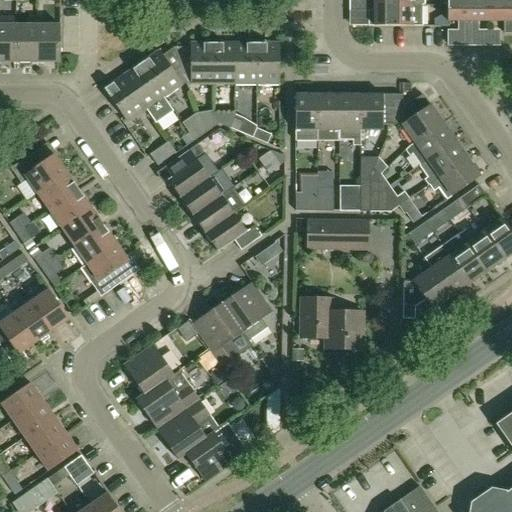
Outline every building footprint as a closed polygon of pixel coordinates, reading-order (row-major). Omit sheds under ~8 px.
[(362,11),(362,0),(349,0),(349,11),(362,11)] [(412,6),(412,0),(373,0),(374,0),(362,0),(362,11),(374,11),(374,6),(412,6)] [(468,22),(468,0),(447,0),(447,22),(463,22),(463,34),(473,34),(473,22),(468,22)] [(488,22),(488,0),(468,0),(468,22),(473,22),(488,22)] [(511,21),(509,22),(508,0),(488,0),(488,22),(503,22),(503,34),(511,34),(511,21)] [(422,6),(412,6),(374,6),(374,11),(374,27),(422,27),(422,6)] [(0,63),(16,63),(16,26),(0,25),(0,63)] [(38,63),(38,26),(16,26),(16,63),(38,63)] [(60,56),(60,26),(38,26),(38,63),(60,63),(60,56)] [(473,34),(463,34),(463,47),(473,47),(473,34)] [(213,85),(213,44),(190,44),(190,48),(174,48),(181,68),(190,68),(190,85),(213,85)] [(235,85),(235,44),(213,44),(213,85),(235,85)] [(256,85),(256,44),(235,44),(235,85),(256,85)] [(279,85),(279,44),(256,44),(256,85),(279,85)] [(182,85),(159,51),(140,64),(164,98),(182,85)] [(164,98),(140,64),(123,77),(146,110),(155,123),(173,111),(164,98)] [(146,110),(123,77),(104,90),(127,123),(146,110)] [(317,141),(317,95),(295,95),(295,138),(295,140),(317,141)] [(339,141),(339,95),(317,95),(317,141),(339,141)] [(360,130),(360,95),(339,95),(339,141),(353,141),(353,146),(360,146),(360,130)] [(395,125),(395,102),(402,102),(402,96),(360,95),(360,130),(383,131),(383,125),(395,125)] [(430,105),(422,95),(413,102),(402,102),(395,102),(395,125),(401,125),(414,143),(443,123),(430,105)] [(230,129),(234,118),(226,114),(222,125),(230,129)] [(213,117),(198,120),(204,135),(213,128),(213,117)] [(243,122),(234,118),(230,129),(238,132),(243,122)] [(204,135),(198,120),(197,120),(185,128),(189,134),(194,141),(204,135)] [(426,161),(455,141),(443,123),(414,143),(415,145),(410,148),(405,152),(409,158),(413,156),(420,166),(427,161),(426,161)] [(271,135),(256,129),(252,138),(267,145),(271,135)] [(194,141),(189,134),(182,140),(187,147),(194,141)] [(439,179),(467,159),(455,141),(426,161),(427,161),(439,179)] [(176,154),(168,142),(150,155),(158,167),(176,154)] [(180,199),(209,179),(196,161),(204,155),(197,145),(177,159),(184,169),(167,181),(180,199)] [(37,194),(66,173),(53,155),(42,163),(35,152),(10,169),(21,184),(27,180),(37,194)] [(263,167),(274,160),(269,153),(258,160),(263,167)] [(476,180),(480,177),(467,159),(439,179),(429,186),(433,192),(438,188),(447,200),(476,180)] [(279,167),(274,160),(263,167),(268,174),(279,167)] [(310,181),(338,182),(339,166),(310,166),(310,181)] [(49,211),(78,191),(66,173),(37,194),(49,211)] [(386,189),(389,187),(381,173),(378,176),(378,179),(377,213),(386,213),(386,189)] [(192,217),(221,196),(209,179),(180,199),(192,217)] [(377,213),(378,179),(370,179),(370,181),(369,213),(377,213)] [(369,213),(370,181),(359,180),(359,199),(359,212),(369,213)] [(460,198),(468,208),(486,196),(479,185),(460,198)] [(333,212),(333,188),(317,188),(317,194),(317,212),(333,212)] [(61,229),(91,208),(78,191),(49,211),(61,229)] [(398,207),(409,200),(404,193),(393,200),(398,207)] [(317,194),(295,194),(295,212),(317,212),(317,194)] [(205,234),(234,214),(221,196),(192,217),(205,234)] [(359,199),(339,199),(339,212),(359,212),(359,199)] [(409,200),(398,207),(403,214),(409,210),(414,207),(409,200)] [(464,211),(456,200),(442,210),(450,221),(464,211)] [(74,247),(103,226),(91,208),(61,229),(74,247)] [(439,228),(450,221),(442,210),(425,222),(432,233),(439,228)] [(241,251),(261,237),(254,226),(246,232),(234,214),(205,234),(218,253),(234,241),(241,251)] [(16,234),(23,229),(16,219),(9,224),(16,234)] [(511,233),(502,219),(484,232),(504,260),(511,254),(511,233)] [(368,222),(308,222),(307,250),(367,250),(368,222)] [(425,238),(432,233),(425,222),(418,227),(425,238)] [(86,265),(115,244),(103,226),(74,247),(86,265)] [(504,260),(484,232),(483,232),(480,227),(468,235),(465,231),(459,235),(486,273),(504,260)] [(31,239),(23,229),(16,234),(23,245),(31,239)] [(486,273),(459,235),(442,247),(468,285),(486,273)] [(19,249),(14,242),(4,249),(9,257),(19,249)] [(282,252),(276,243),(266,251),(272,259),(282,252)] [(125,281),(117,270),(128,262),(115,244),(86,265),(80,269),(100,298),(125,281)] [(468,285),(442,247),(425,259),(431,268),(431,269),(451,298),(468,285)] [(5,266),(10,273),(21,266),(28,262),(22,254),(16,259),(5,266)] [(34,259),(41,270),(48,265),(41,254),(34,259)] [(55,275),(48,265),(41,270),(48,280),(55,275)] [(10,273),(5,266),(0,269),(0,280),(0,281),(10,273)] [(451,298),(431,269),(412,281),(402,281),(402,307),(406,307),(415,307),(418,305),(426,300),(432,310),(451,298)] [(261,320),(272,313),(251,283),(222,304),(242,333),(248,341),(267,328),(261,320)] [(69,320),(48,290),(31,302),(51,332),(69,320)] [(362,350),(363,313),(331,313),(331,300),(300,299),(300,338),(324,338),(324,349),(362,350)] [(41,344),(50,338),(47,335),(51,332),(31,302),(14,314),(35,343),(39,341),(41,344)] [(229,343),(242,333),(222,304),(192,324),(222,367),(238,356),(229,343)] [(415,307),(406,307),(406,320),(418,320),(418,305),(415,307)] [(35,343),(14,314),(0,323),(0,347),(15,369),(25,362),(26,358),(22,352),(35,343)] [(166,381),(174,376),(173,375),(153,345),(123,366),(144,395),(144,396),(166,380),(166,381)] [(303,361),(303,350),(292,350),(292,361),(303,361)] [(208,375),(217,388),(229,379),(220,366),(208,375)] [(156,430),(199,400),(179,372),(174,376),(166,381),(166,380),(144,396),(144,395),(136,401),(156,430)] [(12,421),(42,401),(30,384),(27,386),(0,404),(12,421)] [(280,415),(281,390),(267,399),(267,415),(280,415)] [(206,438),(214,433),(219,429),(199,400),(156,430),(177,460),(185,454),(206,439),(206,438)] [(24,438),(54,417),(42,401),(12,421),(24,438)] [(511,511),(511,412),(494,425),(507,443),(508,443),(511,449),(511,487),(508,491),(490,488),(470,502),(467,511),(511,511)] [(36,455),(65,434),(54,417),(24,438),(36,455)] [(248,454),(227,424),(219,429),(214,433),(206,438),(206,439),(185,454),(205,483),(248,454)] [(48,472),(77,451),(65,434),(36,455),(48,472)] [(412,469),(433,448),(424,439),(403,460),(412,469)] [(88,466),(81,456),(64,468),(71,478),(88,466)] [(431,485),(444,472),(438,465),(424,478),(431,485)] [(52,487),(62,480),(57,473),(47,480),(52,487)] [(22,490),(14,480),(7,485),(15,495),(22,490)] [(30,492),(40,506),(57,494),(52,487),(47,480),(30,492)] [(447,484),(432,503),(441,509),(456,490),(447,484)] [(436,511),(419,487),(384,511),(383,511),(436,511)] [(31,511),(40,506),(30,492),(18,500),(13,504),(18,511),(31,511)] [(119,511),(107,494),(90,506),(94,511),(119,511)]
